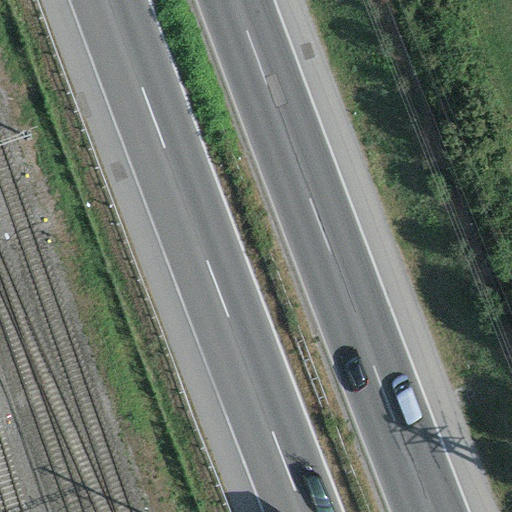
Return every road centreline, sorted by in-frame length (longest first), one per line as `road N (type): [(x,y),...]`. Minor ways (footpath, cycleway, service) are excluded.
road 1 (motorway): [(426,511),(232,0)]
road 2 (motorway): [(108,0),(301,511)]
